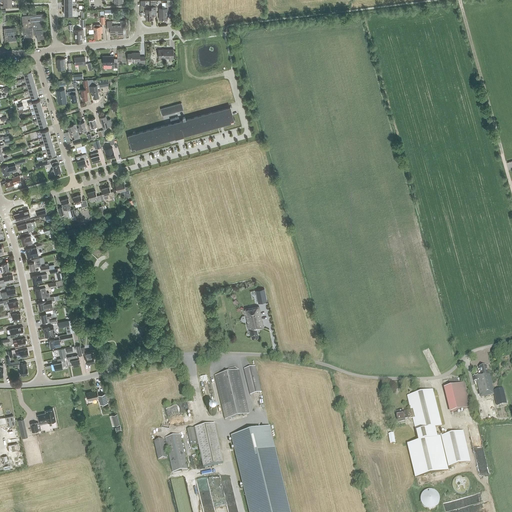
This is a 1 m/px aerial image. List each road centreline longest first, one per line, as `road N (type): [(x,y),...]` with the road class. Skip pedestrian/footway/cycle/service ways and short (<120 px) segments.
road 1 (residential): [(43,384),(181,353),(288,357),(371,377),(434,377),(470,352),(511,340)]
road 2 (residential): [(74,187),(248,134),(231,72)]
road 3 (residential): [(43,384),(2,207)]
